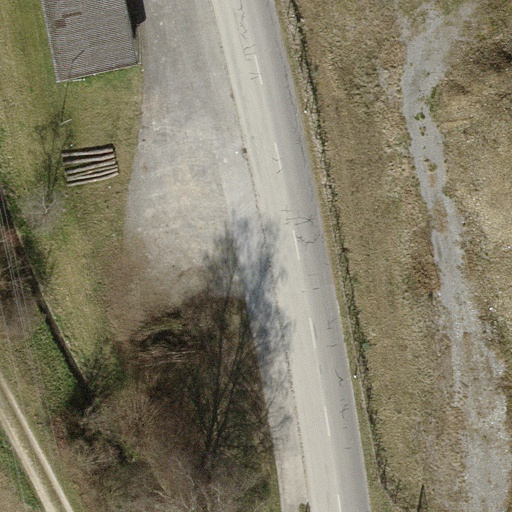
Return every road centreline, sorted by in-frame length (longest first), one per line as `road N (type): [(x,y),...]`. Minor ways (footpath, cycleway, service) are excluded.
road 1 (tertiary): [(243,0),(317,347),(340,511)]
road 2 (track): [(57,511),(0,391)]
